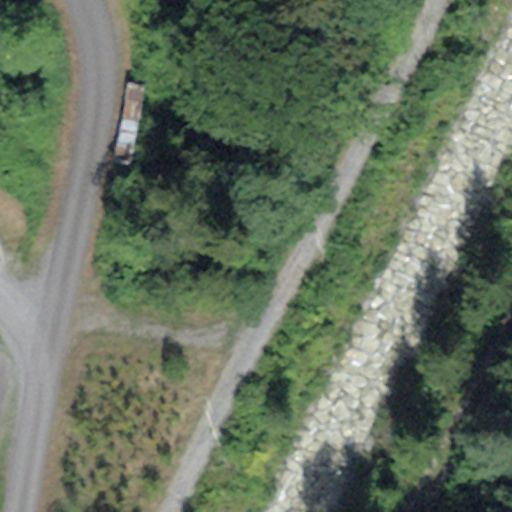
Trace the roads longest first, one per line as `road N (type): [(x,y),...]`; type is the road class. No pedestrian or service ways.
road 1 (track): [(170,511),(252,342),(438,0)]
road 2 (unclassified): [(23,511),(95,125),(99,55),(85,0)]
road 3 (track): [(61,308),(198,340),(263,322)]
